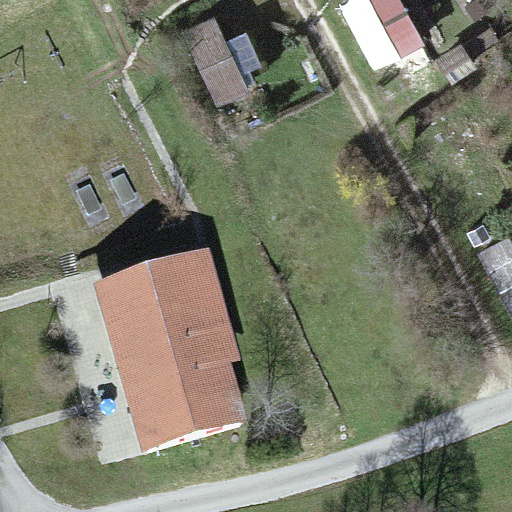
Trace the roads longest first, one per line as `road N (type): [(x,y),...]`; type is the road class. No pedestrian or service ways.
road 1 (track): [(511,385),(298,0)]
road 2 (residential): [(511,404),(325,471),(146,511)]
